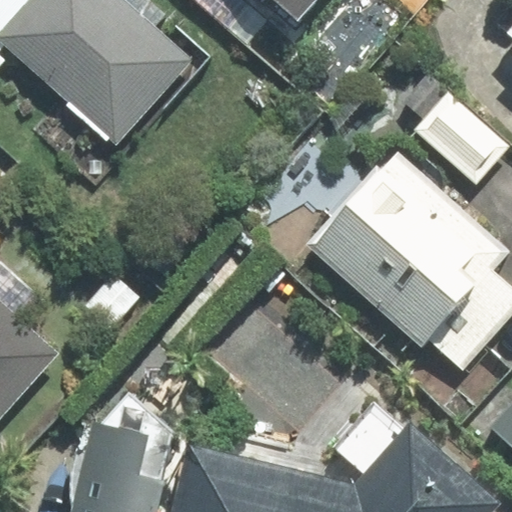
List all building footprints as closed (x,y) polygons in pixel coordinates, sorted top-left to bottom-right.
[(0,0),(0,59),(5,54),(127,165),(213,73),(134,0),(0,0)] [(285,0),(325,33),(352,0),(285,0)] [(511,148),(511,141),(453,92),(420,132),(482,184),(511,148)] [(511,252),(511,244),(413,152),(327,244),(460,369),(511,314),(511,274),(501,264),(511,252)] [(0,249),(0,442),(77,358),(32,317),(51,296),(0,249)] [(365,473),(100,416),(75,511),(510,511),(511,510),(511,500),(412,414),(365,473)] [(511,416),(502,429),(511,437),(511,416)]
